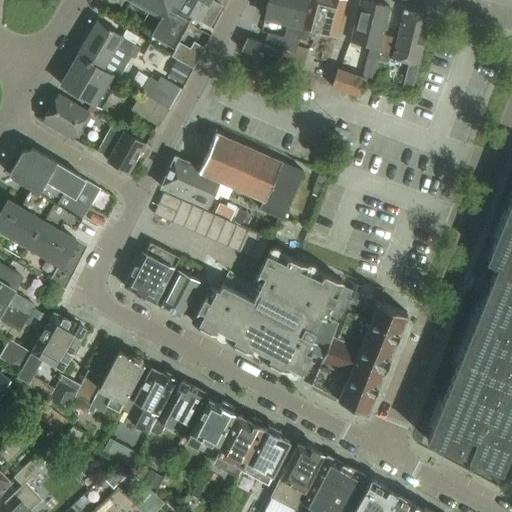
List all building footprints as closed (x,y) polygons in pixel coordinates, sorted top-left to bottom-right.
[(177,7),(181,0),(134,0),(154,11),(147,22),(156,27),(153,33),(175,45),(192,15),(177,7)] [(211,0),(181,0),(177,7),(192,15),(210,25),(221,6),(211,0)] [(283,49),(295,53),(297,45),(299,37),(308,0),(268,0),(264,17),(288,23),(284,37),(267,32),(264,42),(283,49)] [(308,0),(299,37),(305,38),(308,28),(337,35),(346,0),(308,0)] [(367,77),(373,79),(390,7),(361,0),(360,0),(350,42),(367,46),(364,57),(367,57),(366,62),(347,57),(339,69),(339,70),(359,76),(367,77)] [(397,38),(391,58),(408,62),(402,87),(412,90),(419,64),(418,64),(429,16),(405,10),(397,38)] [(140,47),(135,44),(123,37),(124,35),(98,20),(79,54),(109,71),(117,57),(130,65),(140,47)] [(388,56),(393,37),(384,35),(379,53),(388,56)] [(264,42),(248,36),(241,49),(277,62),(283,49),(264,42)] [(180,43),(173,57),(194,68),(205,48),(194,42),(191,48),(180,43)] [(283,49),(277,62),(301,74),(308,48),(297,45),(295,53),(283,49)] [(114,74),(109,71),(79,54),(61,84),(102,108),(112,92),(105,88),(114,74)] [(389,63),(380,61),(375,77),(388,80),(390,70),(388,69),(389,63)] [(182,63),(173,78),(183,84),(192,69),(182,63)] [(360,95),(367,77),(359,76),(339,70),(332,85),(360,95)] [(150,86),(146,93),(171,108),(183,87),(162,77),(155,89),(150,86)] [(51,106),(43,120),(72,138),(89,112),(59,93),(57,97),(55,95),(49,105),(51,106)] [(141,93),(131,110),(159,126),(169,109),(170,110),(171,108),(146,93),(145,95),(141,93)] [(110,157),(124,131),(112,125),(98,151),(110,157)] [(124,131),(110,157),(108,161),(128,172),(145,143),(124,131)] [(217,133),(201,167),(221,176),(219,180),(233,186),(248,193),(263,200),(259,208),(282,218),(293,193),(303,171),(217,133)] [(10,174),(10,175),(31,187),(21,207),(59,229),(64,222),(77,229),(100,189),(101,188),(33,148),(24,151),(10,174)] [(175,156),(161,187),(166,189),(207,207),(213,194),(227,200),(233,186),(219,180),(221,176),(201,167),(176,156),(175,156)] [(159,204),(177,212),(182,201),(164,193),(159,204)] [(498,264),(427,440),(502,471),(507,459),(511,461),(511,196),(486,260),(498,264)] [(0,229),(62,266),(77,240),(21,207),(8,200),(0,213),(0,229)] [(183,228),(193,206),(182,201),(177,212),(173,223),(183,228)] [(235,210),(220,203),(215,213),(231,220),(235,210)] [(173,223),(177,212),(159,204),(154,214),(173,223)] [(194,232),(204,210),(193,206),(183,228),(194,232)] [(205,237),(215,215),(204,210),(194,232),(205,237)] [(216,242),(226,220),(215,215),(205,237),(216,242)] [(227,247),(237,225),(226,220),(216,242),(227,247)] [(386,275),(398,230),(376,224),(365,269),(386,275)] [(238,252),(248,230),(237,225),(227,247),(238,252)] [(249,257),(259,235),(248,230),(238,252),(249,257)] [(259,235),(249,257),(260,262),(270,240),(259,235)] [(179,257),(165,250),(156,246),(151,257),(142,253),(125,286),(156,302),(179,257)] [(192,322),(313,383),(337,315),(332,313),(342,287),(343,282),(271,248),(253,285),(260,288),(254,301),(223,284),(220,290),(211,286),(192,322)] [(0,298),(29,316),(35,306),(37,304),(20,294),(19,297),(16,302),(11,298),(14,294),(23,277),(0,263),(0,298)] [(171,284),(173,285),(163,306),(183,316),(200,283),(178,271),(171,284)] [(337,315),(313,383),(324,389),(328,382),(341,389),(337,397),(367,412),(407,313),(376,301),(342,287),(332,313),(337,315)] [(0,318),(20,330),(25,322),(29,316),(0,298),(0,318)] [(29,321),(28,322),(30,323),(40,329),(48,316),(36,309),(29,321)] [(55,313),(18,378),(30,385),(45,359),(63,369),(85,330),(55,313)] [(29,350),(11,339),(0,357),(18,368),(29,350)] [(90,370),(76,397),(91,405),(89,410),(93,413),(96,407),(104,411),(108,405),(120,411),(145,364),(120,351),(105,379),(90,370)] [(188,440),(213,454),(234,413),(209,399),(207,404),(202,401),(204,396),(173,379),(173,375),(167,372),(162,374),(152,369),(135,402),(147,408),(137,427),(148,433),(150,429),(158,433),(160,432),(164,426),(169,424),(171,425),(175,416),(195,427),(188,440)] [(0,393),(10,380),(0,371),(0,393)] [(67,411),(81,385),(63,376),(49,401),(67,411)] [(254,417),(247,418),(239,414),(214,461),(238,476),(242,469),(268,483),(273,475),(289,442),(281,438),(282,432),(268,425),(266,429),(263,428),(261,421),(254,417)] [(72,425),(62,437),(72,445),(82,431),(72,425)] [(0,492),(11,481),(0,470),(0,468),(20,449),(12,440),(0,452),(0,492)] [(323,454),(298,442),(268,504),(280,510),(283,503),(296,509),(323,454)] [(123,445),(116,458),(128,464),(129,463),(135,451),(123,445)] [(323,511),(347,466),(328,456),(304,502),(313,507),(310,511),(323,511)] [(23,486),(26,483),(40,469),(32,460),(14,477),(23,486)] [(347,511),(366,476),(347,466),(323,511),(347,511)] [(151,470),(145,479),(156,486),(162,477),(151,470)] [(371,478),(352,511),(388,511),(399,495),(371,478)] [(27,483),(23,486),(6,503),(13,511),(12,511),(32,511),(31,510),(42,499),(27,483)] [(422,511),(424,510),(399,495),(388,511),(422,511)]
